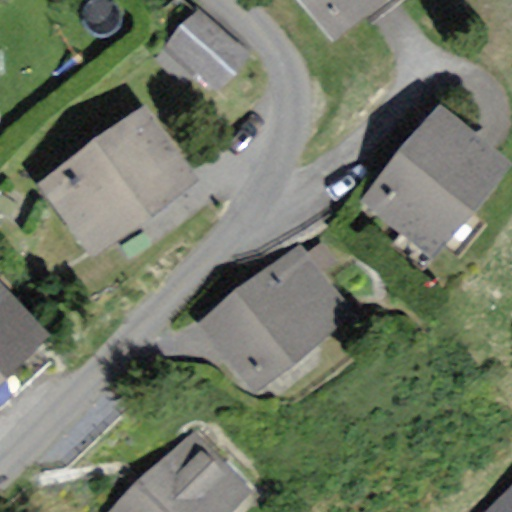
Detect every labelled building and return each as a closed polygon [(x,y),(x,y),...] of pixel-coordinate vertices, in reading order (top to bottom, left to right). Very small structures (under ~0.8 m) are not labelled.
[(300,0),(334,43),(388,0),(300,0)] [(198,8),(155,58),(186,84),(197,71),(220,90),(251,54),(198,8)] [(511,159),(443,103),(363,201),(434,258),(511,162),(511,159)] [(148,104),(39,180),(93,257),(202,181),(148,104)] [(300,244),(202,323),(257,391),(355,312),(300,244)] [(0,382),(50,337),(0,282),(0,382)] [(193,430),(110,511),(232,511),(254,490),(193,430)] [(511,511),(511,495),(491,511),(511,511)]
